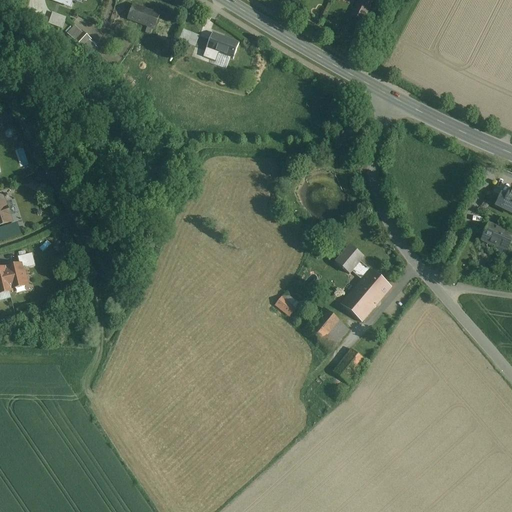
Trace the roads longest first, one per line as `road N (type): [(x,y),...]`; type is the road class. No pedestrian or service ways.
road 1 (residential): [(394,98),(376,136),(379,193),(399,240),(441,292)]
road 2 (secondary): [(394,98),(225,0)]
road 3 (secondary): [(511,154),(394,98)]
